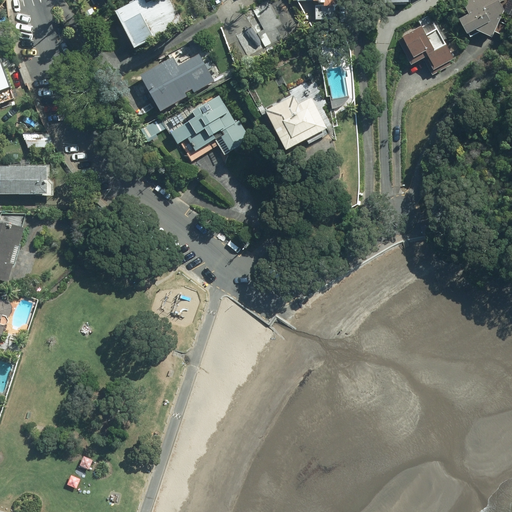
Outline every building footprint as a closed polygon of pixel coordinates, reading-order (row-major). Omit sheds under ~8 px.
[(148,0),(133,0),(118,7),(138,51),(189,29),(176,0),(155,0),(149,3),(148,0)] [(292,0),(313,1),(312,21),(339,22),(340,0),(292,0)] [(511,14),(511,0),(470,0),(469,1),(474,9),(456,21),(469,42),(511,14)] [(461,60),(431,12),(395,33),(415,67),(424,62),(433,76),(461,60)] [(0,102),(17,96),(0,51),(0,102)] [(175,54),(142,72),(165,113),(218,83),(202,55),(182,67),(175,54)] [(225,91),(170,123),(191,159),(216,145),(225,159),(255,142),(225,91)] [(288,146),(328,124),(311,95),(297,103),(293,97),(268,111),(288,146)] [(154,123),(142,130),(149,141),(160,135),(154,123)] [(52,165),(0,164),(0,192),(51,194),(52,165)] [(0,217),(0,279),(9,282),(28,227),(0,217)] [(436,217),(423,218),(425,234),(438,232),(436,217)] [(17,302),(0,296),(0,343),(1,344),(17,302)]
